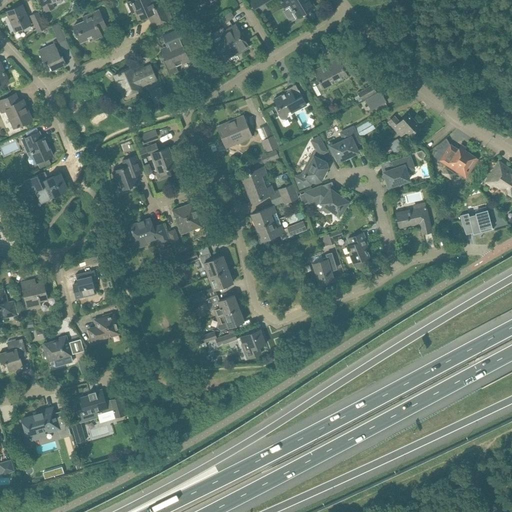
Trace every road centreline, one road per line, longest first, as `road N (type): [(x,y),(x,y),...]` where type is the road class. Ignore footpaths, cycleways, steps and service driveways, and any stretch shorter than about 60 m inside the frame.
road 1 (motorway): [(511,279),(129,511)]
road 2 (motorway): [(511,328),(153,511)]
road 3 (motorway): [(211,511),(511,354)]
road 4 (residential): [(210,184),(230,188),(258,311),(288,319),(394,269)]
road 5 (motorway): [(268,511),(511,401)]
road 6 (residential): [(511,152),(428,94),(347,11)]
road 7 (residential): [(210,184),(189,110),(273,56)]
road 8 (residential): [(394,269),(511,243)]
